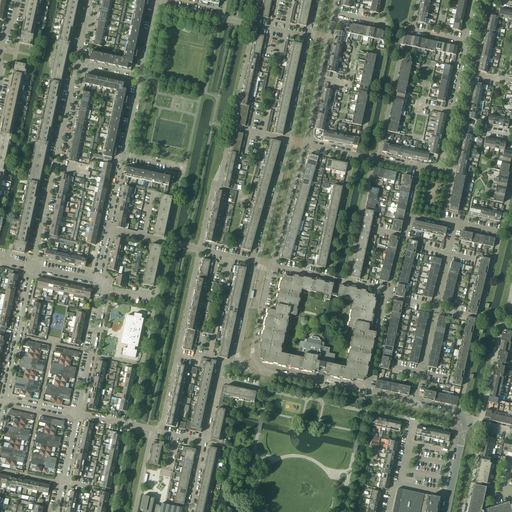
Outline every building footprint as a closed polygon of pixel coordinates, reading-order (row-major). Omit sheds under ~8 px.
[(33,40),(42,0),(41,0),(28,0),(22,33),(26,34),(26,36),(23,36),(22,37),(21,38),(20,43),(32,46),(34,40),(33,40)] [(66,0),(62,21),(55,51),(57,51),(55,61),(65,63),(69,48),(68,48),(68,47),(68,45),(64,45),(65,42),(70,43),(78,0),(66,0)] [(140,28),(142,17),(145,5),(147,5),(148,0),(136,0),(131,26),(140,28)] [(379,9),(380,4),(372,2),(372,1),(369,0),(368,2),(372,3),(371,7),(379,9)] [(351,7),(352,3),(343,1),(342,6),(350,8),(350,9),(354,9),(354,7),(351,7)] [(310,7),(301,4),(299,14),(308,16),(310,7)] [(428,13),(429,9),(421,7),(419,12),(428,14),(428,15),(431,15),(431,14),(428,13)] [(503,19),(505,10),(500,9),(499,14),(497,13),(496,14),(498,17),(498,18),(503,19)] [(109,15),(98,12),(97,15),(100,15),(99,18),(109,20),(109,19),(108,19),(109,15)] [(308,16),(299,14),(297,25),(306,27),(308,16)] [(497,23),(498,18),(498,17),(496,14),(495,15),(494,17),(490,16),(489,21),(497,23)] [(426,23),(427,19),(418,17),(417,22),(426,24),(425,25),(429,25),(429,23),(426,23)] [(496,27),(497,23),(489,21),(488,26),(496,28),(496,29),(499,29),(500,27),(496,27)] [(107,25),(95,23),(95,25),(98,26),(97,29),(107,31),(107,30),(106,30),(107,25)] [(350,34),(349,37),(351,38),(352,35),(358,36),(357,42),(358,42),(359,42),(361,43),(362,37),(368,38),(367,42),(369,42),(370,42),(371,43),(372,39),(378,40),(380,40),(382,32),(382,31),(380,30),(357,26),(352,24),(352,26),(350,34)] [(344,29),(343,30),(345,33),(348,37),(349,37),(350,34),(352,26),(347,25),(346,28),(346,29),(344,29)] [(135,51),(138,38),(140,28),(131,26),(124,55),(123,55),(122,59),(92,52),(91,56),(90,61),(122,68),(121,69),(130,71),(132,64),(133,64),(135,57),(136,57),(137,55),(138,51),(135,51)] [(337,31),(336,36),(344,38),(345,33),(343,30),(342,30),(341,32),(340,32),(337,31)] [(494,37),(495,33),(487,31),(485,36),(494,38),(494,39),(497,39),(497,37),(494,37)] [(336,36),(334,41),(343,43),(343,44),(346,45),(346,43),(347,39),(344,38),(336,36)] [(435,51),(437,43),(410,37),(406,36),(406,37),(407,38),(405,46),(407,46),(413,48),(412,51),(416,52),(417,48),(423,50),(421,56),(425,56),(427,50),(433,52),(432,55),(434,56),(435,51)] [(492,47),(493,43),(484,41),(483,46),(492,48),(491,49),(495,50),(495,48),(492,47)] [(302,45),(293,43),(290,53),(300,55),(302,45)] [(450,54),(452,46),(447,45),(445,53),(444,53),(443,56),(445,57),(446,53),(450,54)] [(333,46),(332,51),(341,53),(340,54),(344,55),(344,53),(341,52),(342,48),(333,46)] [(490,57),(491,53),(482,51),(481,56),(490,58),(489,59),(493,60),(493,58),(490,57)] [(370,86),(375,61),(376,56),(359,52),(359,54),(366,56),(365,62),(359,61),(358,64),(364,66),(363,72),(357,70),(356,74),(362,76),(361,82),(357,81),(357,83),(360,84),(369,85),(368,86),(370,86)] [(300,55),(290,53),(288,63),(298,65),(300,55)] [(331,56),(330,61),(339,63),(338,64),(342,65),(342,63),(339,62),(340,58),(331,56)] [(51,70),(49,81),(36,140),(34,151),(35,151),(34,156),(33,161),(44,163),(47,148),(46,148),(47,147),(46,146),(43,145),(43,143),(48,144),(61,83),(56,82),(57,80),(60,80),(61,80),(61,78),(62,79),(65,63),(55,61),(53,71),(51,70)] [(408,81),(409,75),(415,77),(416,73),(410,71),(411,65),(415,66),(418,67),(419,67),(419,65),(402,61),(396,92),(397,92),(405,93),(405,94),(409,94),(409,92),(406,91),(407,85),(413,87),(414,83),(408,81)] [(488,67),(488,63),(480,61),(479,66),(487,68),(487,69),(491,70),(491,68),(488,67)] [(11,135),(17,105),(24,76),(27,76),(28,73),(26,72),(26,71),(27,71),(28,65),(15,63),(14,68),(15,68),(15,69),(15,71),(18,71),(18,74),(13,73),(13,76),(14,76),(13,78),(13,80),(12,80),(10,86),(12,86),(11,90),(10,90),(8,96),(10,96),(9,100),(7,100),(6,106),(7,107),(7,108),(7,110),(5,110),(4,116),(5,117),(5,120),(3,120),(2,126),(3,126),(2,130),(1,130),(0,133),(5,134),(4,137),(1,136),(0,137),(0,153),(7,155),(9,146),(10,146),(13,135),(11,135)] [(298,65),(288,63),(286,73),(296,75),(298,65)] [(328,71),(330,72),(336,73),(336,74),(339,75),(340,73),(341,69),(337,68),(329,66),(328,71)] [(450,77),(452,72),(443,70),(443,69),(440,69),(440,71),(443,71),(442,75),(450,77)] [(296,75),(286,73),(284,83),(293,85),(296,75)] [(126,98),(128,90),(126,90),(128,83),(118,81),(119,81),(118,82),(87,75),(86,80),(85,84),(115,91),(114,95),(116,95),(110,124),(119,126),(124,103),(126,104),(127,99),(128,98),(126,98)] [(448,87),(449,82),(441,80),(441,79),(438,79),(437,81),(441,81),(440,85),(448,87)] [(293,85),(284,83),(282,93),(291,95),(293,85)] [(484,85),(478,84),(475,83),(474,88),(483,90),(482,91),(486,92),(486,90),(483,89),(484,85)] [(446,97),(447,92),(439,90),(439,89),(436,89),(435,91),(439,91),(438,95),(446,97)] [(92,93),(81,91),(80,93),(83,94),(82,97),(92,99),(92,98),(91,98),(92,93)] [(291,95),(282,93),(280,103),(289,105),(291,95)] [(362,121),(366,101),(368,96),(366,95),(366,96),(358,94),(355,93),(354,95),(358,96),(356,102),(350,101),(349,105),(355,106),(354,112),(348,111),(347,115),(353,116),(352,122),(345,120),(344,122),(361,126),(362,121)] [(481,99),(481,95),(473,93),(472,98),(480,100),(480,101),(484,102),(484,100),(481,99)] [(331,100),(331,96),(323,94),(322,99),(330,101),(330,102),(334,102),(334,101),(331,100)] [(399,122),(401,116),(407,117),(407,113),(404,112),(404,109),(405,109),(405,106),(406,106),(407,104),(403,103),(403,104),(395,102),(395,101),(394,101),(387,132),(404,135),(405,133),(397,132),(399,126),(404,127),(405,123),(399,122)] [(90,104),(78,102),(78,104),(81,105),(80,108),(90,110),(90,109),(89,109),(90,104)] [(289,105),(280,103),(278,113),(287,115),(289,105)] [(478,109),(479,105),(471,103),(470,108),(478,110),(478,111),(481,112),(482,110),(478,109)] [(328,110),(329,106),(321,104),(320,109),(328,111),(328,112),(331,112),(332,111),(328,110)] [(87,115),(76,112),(76,115),(78,115),(78,118),(88,120),(88,119),(87,119),(87,115)] [(445,120),(446,115),(438,113),(438,112),(435,112),(434,114),(438,114),(437,118),(445,120)] [(287,115),(278,113),(275,123),(285,125),(287,115)] [(476,119),(477,115),(469,113),(468,119),(476,120),(476,121),(479,122),(480,120),(476,119)] [(326,120),(327,116),(319,114),(318,119),(326,121),(326,122),(329,122),(330,121),(326,120)] [(497,126),(499,117),(500,118),(501,114),(499,114),(498,117),(494,116),(492,125),(497,126)] [(510,124),(511,123),(509,120),(504,118),(502,127),(508,128),(509,123),(510,124)] [(443,130),(444,125),(436,123),(436,122),(433,122),(432,124),(435,124),(435,128),(443,130)] [(85,125),(74,123),(73,125),(76,126),(76,129),(85,131),(85,130),(84,130),(85,125)] [(285,125),(275,123),(273,133),(283,135),(285,125)] [(114,149),(119,126),(110,124),(103,156),(94,154),(94,157),(111,161),(112,155),(115,156),(116,150),(114,149)] [(324,131),(325,126),(317,124),(316,129),(320,130),(320,132),(321,133),(324,131)] [(332,141),(334,133),(335,133),(336,130),(334,130),(333,133),(329,132),(327,140),(332,141)] [(327,140),(329,132),(324,131),(321,133),(321,134),(323,135),(322,139),(327,140)] [(342,144),(344,135),(345,135),(346,132),(344,132),(343,135),(339,134),(337,143),(342,144)] [(441,140),(442,135),(434,133),(434,132),(430,132),(430,134),(433,134),(432,138),(441,140)] [(83,136),(71,134),(71,136),(74,136),(73,140),(83,142),(83,141),(82,140),(83,136)] [(357,147),(359,139),(360,139),(361,135),(359,135),(358,138),(354,137),(352,146),(357,147)] [(271,140),(269,150),(278,153),(281,142),(271,140)] [(499,150),(501,141),(496,140),(494,149),(493,148),(492,152),(494,152),(495,149),(499,150)] [(439,150),(440,145),(431,143),(432,142),(428,142),(428,144),(431,144),(430,148),(439,150)] [(397,155),(399,147),(400,147),(401,144),(399,143),(398,147),(394,146),(392,154),(397,155)] [(407,158),(409,149),(410,149),(411,146),(409,146),(408,149),(404,148),(402,156),(407,158)] [(417,160),(419,151),(420,152),(421,148),(419,148),(418,151),(414,150),(412,159),(417,160)] [(438,155),(439,150),(430,148),(429,154),(431,157),(433,156),(433,154),(438,155)] [(269,150),(266,160),(275,162),(278,153),(269,150)] [(430,158),(431,157),(429,154),(424,152),(422,161),(428,162),(429,157),(430,158)] [(78,157),(67,155),(66,157),(69,158),(69,161),(78,163),(79,162),(77,161),(78,157)] [(509,168),(510,163),(502,161),(502,160),(498,159),(498,161),(501,162),(501,166),(509,168)] [(266,160),(263,170),(272,172),(275,162),(266,160)] [(30,171),(27,181),(13,246),(13,245),(12,251),(24,254),(26,248),(25,248),(25,247),(25,246),(21,245),(22,243),(27,244),(40,183),(35,182),(35,180),(39,180),(40,180),(40,179),(41,179),(44,163),(33,161),(31,171),(30,171)] [(147,182),(149,172),(128,168),(128,167),(127,166),(126,166),(125,166),(125,167),(124,172),(127,173),(125,182),(127,183),(129,178),(147,182)] [(263,170),(261,180),(270,182),(272,172),(263,170)] [(395,181),(396,173),(391,171),(388,182),(391,182),(391,181),(395,181)] [(503,203),(508,178),(509,173),(508,173),(500,171),(499,173),(498,179),(497,183),(496,189),(495,193),(493,201),(503,203)] [(173,183),(174,178),(174,177),(173,177),(173,176),(172,176),(171,176),(170,177),(149,172),(147,182),(166,186),(165,191),(167,192),(169,182),(173,183)] [(413,177),(404,175),(401,186),(410,188),(413,177)] [(465,187),(467,177),(464,176),(456,175),(454,185),(465,187)] [(261,180),(258,189),(267,192),(270,182),(261,180)] [(342,187),(333,185),(331,196),(340,198),(342,187)] [(463,197),(465,187),(454,185),(451,195),(463,197)] [(370,187),(369,193),(379,196),(380,193),(378,193),(379,189),(370,187)] [(236,192),(224,189),(223,192),(226,193),(233,194),(231,203),(234,203),(236,192)] [(258,189),(255,199),(264,202),(267,192),(258,189)] [(216,191),(214,201),(223,203),(226,193),(223,192),(216,191)] [(173,197),(162,195),(160,205),(170,207),(171,204),(173,204),(174,201),(172,201),(173,197)] [(461,207),(463,197),(451,195),(449,205),(450,205),(459,207),(461,207)] [(331,196),(329,205),(338,207),(340,198),(331,196)] [(255,199),(252,209),(261,212),(264,202),(255,199)] [(214,201),(212,211),(221,213),(223,203),(214,201)] [(170,207),(160,205),(158,215),(168,217),(169,214),(171,214),(172,211),(170,210),(170,207)] [(329,205),(327,216),(336,218),(338,207),(329,205)] [(458,211),(459,207),(450,205),(449,210),(456,212),(458,212),(458,213),(461,213),(461,211),(458,211)] [(479,217),(481,209),(482,209),(483,206),(481,205),(480,209),(476,208),(474,216),(479,217)] [(489,219),(491,211),(492,211),(493,208),(491,207),(490,211),(486,210),(484,218),(489,219)] [(252,209),(250,219),(259,222),(261,212),(252,209)] [(365,210),(363,221),(372,223),(374,212),(365,210)] [(500,222),(501,213),(502,213),(503,210),(501,210),(500,213),(496,212),(494,220),(500,222)] [(212,211),(210,221),(219,223),(221,213),(212,211)] [(168,217),(158,215),(155,225),(166,227),(167,224),(169,224),(170,221),(168,220),(168,217)] [(327,216),(324,226),(334,228),(336,218),(327,216)] [(250,219),(247,229),(256,232),(259,222),(250,219)] [(403,222),(394,220),(392,231),(400,233),(403,222)] [(210,221),(208,231),(217,233),(219,223),(210,221)] [(424,223),(413,221),(411,230),(422,232),(424,223)] [(362,223),(361,231),(370,233),(371,225),(362,223)] [(434,235),(436,226),(424,223),(422,232),(434,235)] [(166,227),(155,225),(153,235),(164,237),(165,234),(167,234),(168,231),(165,230),(166,227)] [(324,226),(322,236),(332,238),(334,228),(324,226)] [(445,237),(447,228),(436,226),(434,235),(445,237)] [(247,229),(244,239),(253,241),(256,232),(247,229)] [(208,231),(205,241),(215,243),(217,233),(208,231)] [(471,243),(472,234),(461,231),(459,240),(471,243)] [(360,232),(358,244),(367,245),(369,234),(360,232)] [(399,238),(390,235),(387,247),(396,249),(399,238)] [(322,236),(320,246),(329,248),(332,238),(322,236)] [(493,247),(495,239),(489,237),(487,248),(489,248),(489,247),(493,247)] [(244,239),(241,249),(251,251),(253,241),(244,239)] [(409,240),(406,251),(415,254),(418,242),(409,240)] [(162,246),(151,244),(149,254),(160,256),(161,253),(163,254),(163,250),(161,250),(162,246)] [(358,244),(356,255),(364,257),(367,245),(358,244)] [(320,246),(318,256),(327,258),(329,248),(320,246)] [(406,251),(405,257),(415,259),(416,257),(414,257),(415,254),(406,251)] [(395,255),(384,252),(384,254),(385,254),(385,258),(393,260),(395,255)] [(160,256),(149,254),(147,264),(158,266),(158,263),(161,264),(161,260),(159,260),(160,256)] [(356,255),(353,266),(362,268),(364,257),(356,255)] [(318,256),(316,266),(325,268),(327,258),(318,256)] [(481,257),(479,269),(487,271),(490,259),(481,257)] [(403,262),(402,268),(413,271),(413,268),(411,268),(412,265),(403,262)] [(452,262),(450,268),(461,270),(461,268),(460,268),(460,264),(452,262)] [(392,266),(381,263),(381,265),(383,265),(382,269),(391,271),(392,266)] [(439,271),(440,265),(430,263),(429,264),(429,265),(431,265),(430,269),(439,271)] [(158,266),(147,264),(145,274),(156,276),(156,273),(158,274),(159,270),(157,270),(158,266)] [(237,266),(235,277),(244,279),(246,268),(237,266)] [(353,266),(351,277),(360,279),(362,268),(353,266)] [(479,269),(476,280),(485,282),(487,271),(479,269)] [(458,275),(449,273),(447,279),(458,281),(459,279),(457,279),(458,275)] [(156,276),(145,274),(143,284),(153,287),(154,283),(156,284),(157,280),(155,280),(156,276)] [(389,277),(379,274),(378,276),(380,277),(379,280),(388,282),(389,277)] [(409,279),(409,276),(401,274),(399,279),(410,282),(410,280),(409,279)] [(437,276),(427,274),(426,276),(428,276),(427,280),(436,282),(437,276)] [(288,321),(289,317),(288,317),(288,314),(296,316),(297,311),(296,311),(297,307),(298,307),(300,299),(299,298),(300,294),(301,294),(302,290),(324,294),(323,299),(330,301),(330,300),(334,284),(329,283),(329,284),(324,283),(324,282),(316,280),(316,281),(311,280),(312,279),(304,277),(303,277),(303,278),(298,277),(299,276),(294,275),(294,278),(284,276),(284,279),(282,279),(282,281),(281,281),(279,289),(280,289),(279,294),(278,294),(276,302),(277,302),(277,304),(276,304),(275,308),(276,309),(275,311),(268,309),(267,314),(268,314),(267,319),(266,319),(264,327),(265,327),(264,332),(263,332),(261,340),(262,340),(261,345),(260,344),(259,349),(262,349),(260,359),(263,359),(262,361),(265,361),(265,362),(273,364),(273,363),(278,364),(278,365),(286,367),(286,366),(291,367),(291,368),(295,369),(299,370),(299,369),(304,370),(304,371),(312,373),(312,372),(315,372),(315,371),(318,371),(327,373),(327,375),(330,375),(329,376),(337,378),(338,377),(343,378),(342,379),(350,381),(351,380),(353,380),(354,379),(363,381),(364,378),(365,378),(366,376),(367,376),(369,368),(368,367),(369,363),(370,363),(371,355),(370,355),(371,350),(372,350),(374,342),(373,342),(374,337),(375,337),(376,333),(369,331),(369,329),(370,329),(371,325),(370,325),(371,322),(373,315),(372,314),(373,309),(374,310),(376,302),(375,301),(376,299),(374,298),(375,295),(365,293),(366,291),(361,290),(361,291),(357,290),(357,289),(349,287),(348,288),(346,287),(343,299),(353,301),(352,305),(353,305),(352,310),(351,310),(350,318),(351,318),(350,323),(349,323),(348,327),(355,329),(355,331),(354,331),(353,335),(354,335),(353,337),(352,337),(351,345),(350,350),(349,350),(348,358),(349,358),(348,363),(347,363),(346,367),(333,364),(335,355),(335,354),(334,354),(329,353),(330,348),(323,347),(324,344),(324,343),(321,342),(321,341),(320,341),(318,338),(312,336),(309,338),(308,338),(308,339),(307,340),(305,339),(306,339),(305,339),(304,339),(304,341),(304,342),(300,341),(299,347),(299,351),(297,350),(297,351),(295,356),(281,353),(282,349),(281,349),(282,344),(283,344),(285,336),(284,336),(285,331),(286,331),(288,323),(287,323),(287,321),(288,321)] [(235,277),(233,287),(242,289),(244,279),(235,277)] [(207,281),(197,279),(195,289),(205,291),(207,281)] [(476,280),(473,291),(482,293),(485,282),(476,280)] [(446,284),(445,290),(455,292),(456,290),(454,290),(455,286),(446,284)] [(337,297),(343,298),(343,299),(346,287),(339,285),(337,297)] [(398,285),(395,296),(404,298),(407,287),(398,285)] [(435,287),(424,285),(423,287),(425,287),(424,291),(433,293),(435,287)] [(233,287),(231,297),(240,299),(242,289),(233,287)] [(205,291),(195,289),(193,299),(202,301),(205,291)] [(473,291),(470,302),(479,304),(482,293),(473,291)] [(452,297),(443,295),(442,301),(444,302),(452,304),(453,301),(451,301),(452,297)] [(231,297),(228,307),(238,309),(240,299),(231,297)] [(202,301),(193,299),(191,309),(200,311),(202,301)] [(394,300),(392,312),(401,314),(403,302),(394,300)] [(470,302),(469,308),(467,313),(476,315),(479,304),(470,302)] [(228,307),(226,317),(236,319),(238,309),(228,307)] [(200,311),(191,309),(189,319),(198,321),(200,311)] [(426,313),(423,312),(418,311),(417,313),(419,314),(418,317),(427,319),(428,313),(426,313)] [(141,318),(142,315),(135,313),(134,317),(127,315),(121,344),(128,345),(127,349),(124,348),(122,355),(135,358),(137,351),(134,350),(135,347),(138,347),(144,319),(141,318)] [(226,317),(224,327),(233,329),(236,319),(226,317)] [(467,317),(465,322),(464,328),(473,330),(475,319),(467,317)] [(198,321),(189,319),(187,329),(196,331),(198,321)] [(224,327),(222,337),(231,339),(233,329),(224,327)] [(464,328),(462,339),(471,341),(473,330),(464,328)] [(511,332),(511,331),(503,330),(500,341),(502,341),(510,343),(510,342),(511,332)] [(396,336),(387,334),(386,340),(396,342),(397,340),(395,340),(396,336)] [(222,337),(220,347),(229,349),(231,339),(222,337)] [(462,339),(459,351),(468,352),(471,341),(462,339)] [(36,343),(24,340),(23,346),(29,348),(28,353),(34,354),(36,343)] [(49,346),(36,343),(34,354),(40,355),(41,350),(47,351),(49,346)] [(67,350),(55,347),(54,353),(60,354),(59,359),(65,360),(67,350)] [(220,347),(218,357),(227,359),(229,349),(220,347)] [(79,352),(67,350),(65,360),(71,362),(72,357),(78,358),(79,352)] [(459,351),(457,362),(466,364),(468,352),(459,351)] [(508,353),(499,352),(499,351),(498,351),(496,362),(497,362),(497,365),(495,365),(493,376),(494,376),(502,377),(505,367),(502,366),(502,363),(505,364),(508,354),(508,353)] [(27,357),(21,356),(20,362),(32,364),(34,354),(28,353),(27,357)] [(45,361),(39,360),(40,355),(34,354),(32,364),(44,367),(45,361)] [(419,358),(408,356),(408,358),(409,359),(409,362),(417,364),(419,358)] [(382,357),(380,368),(388,370),(391,359),(382,357)] [(201,424),(208,394),(214,365),(215,365),(216,361),(201,358),(199,367),(204,368),(192,422),(201,424)] [(58,364),(52,363),(51,368),(63,371),(65,360),(59,359),(58,364)] [(76,368),(70,367),(71,362),(65,360),(63,371),(75,374),(76,368)] [(32,364),(20,362),(19,367),(25,369),(24,374),(30,375),(32,364)] [(457,362),(454,373),(463,375),(466,364),(457,362)] [(44,367),(32,364),(30,375),(35,376),(37,371),(43,372),(44,367)] [(179,365),(177,375),(186,377),(188,367),(179,365)] [(63,371),(51,368),(49,374),(56,375),(55,380),(61,382),(63,371)] [(75,374),(63,371),(61,382),(66,383),(67,378),(74,379),(75,374)] [(454,373),(452,384),(461,386),(463,375),(454,373)] [(23,379),(16,377),(15,383),(27,385),(30,375),(24,374),(23,379)] [(41,382),(34,381),(35,376),(30,375),(27,385),(40,388),(41,382)] [(177,375),(175,385),(184,387),(186,377),(177,375)] [(380,381),(376,380),(375,389),(380,390),(383,379),(380,379),(380,381)] [(54,385),(47,384),(46,389),(58,392),(61,382),(55,380),(54,385)] [(72,389),(65,388),(66,383),(61,382),(58,392),(70,395),(72,389)] [(15,383),(14,388),(20,390),(19,395),(25,396),(27,385),(15,383)] [(40,388),(27,385),(25,396),(31,397),(32,392),(38,394),(40,388)] [(175,385),(172,395),(182,397),(184,387),(175,385)] [(222,402),(224,397),(224,395),(226,386),(223,385),(218,408),(227,410),(229,403),(222,402)] [(410,387),(399,385),(397,393),(409,396),(410,387)] [(236,388),(226,386),(224,395),(234,397),(236,388)] [(246,390),(236,388),(234,397),(244,399),(246,390)] [(58,392),(46,389),(45,395),(51,396),(50,402),(56,403),(58,392)] [(256,392),(246,390),(244,399),(254,402),(256,392)] [(436,393),(425,390),(423,399),(434,401),(436,393)] [(70,395),(58,392),(56,403),(62,404),(63,399),(69,400),(70,395)] [(172,395),(170,405),(180,407),(182,397),(172,395)] [(511,403),(498,401),(498,399),(496,398),(496,401),(488,399),(485,414),(487,415),(488,413),(491,414),(494,414),(494,416),(496,417),(498,417),(498,415),(501,416),(505,417),(504,418),(506,419),(508,419),(509,418),(511,418),(511,403)] [(170,405),(168,415),(177,417),(180,407),(170,405)] [(227,410),(218,408),(215,419),(225,421),(227,410)] [(22,413),(9,410),(8,416),(15,417),(13,422),(19,423),(22,413)] [(34,415),(22,413),(19,423),(25,425),(26,420),(32,421),(34,415)] [(168,415),(166,425),(175,427),(177,417),(168,415)] [(52,419),(40,417),(39,422),(45,424),(44,429),(50,430),(52,419)] [(65,422),(52,419),(50,430),(56,431),(57,426),(63,428),(65,422)] [(225,421),(215,419),(213,429),(223,431),(225,421)] [(201,424),(192,422),(187,421),(186,430),(201,433),(201,429),(200,429),(201,424)] [(12,427),(6,426),(5,431),(17,434),(19,423),(13,422),(12,427)] [(30,431),(24,429),(25,425),(19,423),(17,434),(29,436),(30,431)] [(48,440),(50,430),(44,429),(43,433),(43,434),(37,432),(36,438),(48,440)] [(223,431),(213,429),(211,439),(221,441),(221,440),(223,431)] [(61,437),(55,436),(56,431),(50,430),(48,440),(60,443),(61,437)] [(17,434),(5,431),(4,437),(10,438),(9,443),(15,444),(17,434)] [(121,442),(122,436),(119,435),(120,433),(112,432),(110,439),(113,440),(121,442)] [(29,436),(17,434),(15,444),(21,446),(22,441),(28,442),(29,436)] [(48,440),(36,438),(34,443),(41,445),(40,450),(46,451),(48,440)] [(60,443),(48,440),(46,451),(51,452),(52,447),(59,449),(60,443)] [(158,466),(161,451),(162,446),(163,446),(164,443),(154,441),(149,464),(158,466)] [(8,448),(2,447),(0,452),(12,455),(15,444),(9,443),(8,448)] [(26,452),(19,451),(21,446),(15,444),(12,455),(25,458),(26,452)] [(219,449),(209,447),(207,457),(216,459),(219,450),(219,449)] [(39,455),(32,453),(31,459),(43,462),(46,451),(40,450),(39,455)] [(57,459),(50,457),(51,452),(46,451),(43,462),(55,464),(57,459)] [(10,466),(12,455),(0,452),(0,453),(0,458),(5,459),(4,464),(8,465),(10,466)] [(23,463),(25,458),(12,455),(10,466),(16,467),(17,462),(23,463)] [(216,459),(207,457),(205,467),(214,469),(216,459)] [(490,459),(480,457),(479,462),(481,462),(477,482),(476,485),(481,486),(481,483),(487,484),(491,464),(492,464),(493,459),(490,458),(490,459)] [(43,462),(31,459),(30,465),(36,466),(35,471),(41,472),(43,462)] [(55,464),(43,462),(41,472),(47,474),(48,468),(54,470),(55,464)] [(205,467),(203,477),(212,479),(214,469),(205,467)] [(212,479),(203,477),(201,487),(210,489),(212,479)] [(511,511),(509,504),(482,511),(479,511),(485,487),(481,486),(476,485),(474,485),(468,511),(511,511)] [(210,489),(201,487),(199,497),(208,499),(210,489)] [(397,511),(403,489),(398,488),(392,511),(397,511)] [(436,511),(440,498),(425,494),(403,489),(397,511),(436,511)] [(181,511),(183,508),(161,503),(161,507),(159,506),(159,505),(153,504),(155,498),(143,496),(140,510),(143,511),(142,511),(181,511)] [(199,497),(196,507),(206,509),(208,499),(199,497)]
